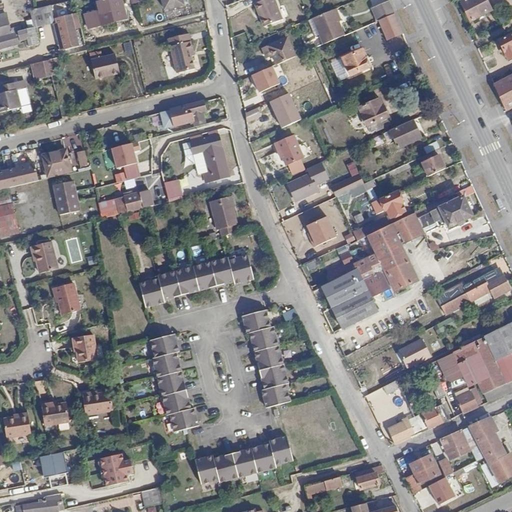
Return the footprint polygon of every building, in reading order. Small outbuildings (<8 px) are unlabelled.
[(120,0),(97,0),(95,1),(100,22),(125,16),(120,0)] [(182,0),(162,0),(165,8),(183,4),(182,0)] [(277,0),(259,0),(260,3),(257,5),(261,15),(264,14),(268,22),(284,15),(277,0)] [(467,0),(461,3),(470,21),(491,10),(485,0),(467,0)] [(378,21),(394,14),(388,2),(373,8),(378,21)] [(52,18),(49,5),(40,8),(43,24),(51,22),(53,22),(52,18)] [(43,24),(40,8),(36,8),(29,10),(33,27),(43,24)] [(322,45),(345,35),(338,22),(334,10),(309,20),(306,22),(313,38),(318,36),(322,45)] [(10,14),(1,17),(1,19),(0,19),(0,34),(6,33),(7,34),(15,32),(10,14)] [(70,14),(55,18),(63,48),(77,45),(70,14)] [(55,18),(52,18),(53,22),(51,22),(58,50),(63,48),(55,18)] [(19,39),(19,41),(27,39),(28,46),(37,43),(33,27),(17,31),(19,39)] [(7,34),(0,35),(0,48),(11,46),(10,41),(19,39),(17,31),(15,32),(7,34)] [(199,33),(178,38),(179,47),(180,46),(186,72),(203,68),(200,56),(202,55),(199,42),(200,41),(199,33)] [(511,35),(499,42),(509,60),(511,58),(511,35)] [(268,46),(276,65),(294,57),(286,38),(268,46)] [(270,59),(274,66),(276,65),(268,46),(259,50),(264,61),(270,59)] [(341,59),(348,77),(368,69),(360,51),(341,59)] [(114,55),(90,60),(94,79),(118,74),(114,55)] [(51,75),(61,72),(57,57),(51,59),(47,59),(51,75)] [(45,76),(51,75),(47,59),(42,61),(45,76)] [(272,67),(252,76),(260,93),(280,84),(272,67)] [(20,70),(8,73),(10,82),(23,78),(20,70)] [(511,74),(494,83),(506,110),(511,106),(511,74)] [(2,94),(0,93),(0,112),(21,108),(17,90),(25,88),(24,81),(0,86),(2,94)] [(289,93),(269,102),(281,129),(301,120),(289,93)] [(378,100),(357,109),(366,127),(386,118),(378,100)] [(203,101),(170,109),(174,126),(194,121),(195,125),(205,123),(202,109),(205,109),(203,101)] [(421,139),(413,121),(390,132),(397,150),(421,139)] [(134,136),(136,142),(146,139),(144,133),(134,136)] [(219,135),(190,142),(193,153),(202,152),(207,173),(203,174),(204,182),(229,177),(219,135)] [(280,152),(282,158),(286,167),(303,159),(293,136),(274,144),(278,153),(280,152)] [(133,143),(111,149),(117,169),(124,167),(128,181),(142,177),(133,143)] [(187,158),(193,156),(190,143),(183,145),(187,158)] [(436,143),(424,146),(426,154),(438,150),(436,143)] [(436,146),(426,152),(430,159),(440,154),(436,146)] [(45,165),(68,159),(66,150),(43,156),(45,165)] [(85,150),(77,152),(80,168),(89,166),(85,150)] [(426,178),(444,169),(439,156),(420,165),(426,178)] [(71,171),(68,159),(45,165),(48,176),(71,171)] [(289,167),(292,176),(306,170),(303,161),(289,167)] [(347,166),(352,177),(360,173),(355,162),(347,166)] [(322,163),(308,169),(311,175),(289,185),(297,201),(319,192),(316,185),(329,179),(322,163)] [(0,174),(0,176),(35,167),(35,166),(0,174)] [(0,176),(0,191),(35,183),(38,182),(35,167),(0,176)] [(115,175),(117,183),(127,181),(125,173),(115,175)] [(333,188),(337,198),(362,186),(364,185),(360,176),(333,188)] [(168,201),(182,199),(179,180),(165,183),(168,201)] [(366,183),(369,199),(376,197),(373,181),(366,183)] [(50,187),(54,204),(74,199),(70,183),(50,187)] [(365,192),(363,187),(354,191),(356,196),(365,192)] [(142,206),(138,191),(123,195),(127,210),(142,206)] [(379,201),(379,200),(370,204),(375,215),(385,210),(388,218),(402,212),(398,204),(400,203),(396,193),(379,201)] [(220,227),(221,231),(235,228),(234,223),(237,223),(233,206),(234,205),(231,194),(210,200),(217,228),(220,227)] [(7,196),(0,197),(0,236),(16,233),(7,196)] [(463,198),(431,213),(437,226),(444,223),(448,230),(472,219),(463,198)] [(74,199),(54,204),(57,216),(77,211),(74,199)] [(411,215),(414,219),(421,216),(419,211),(411,215)] [(365,258),(325,277),(328,284),(355,271),(368,297),(389,286),(392,292),(415,281),(399,246),(421,235),(414,219),(411,215),(386,226),(365,235),(374,254),(365,258)] [(353,230),(357,239),(365,235),(386,226),(381,216),(353,230)] [(328,217),(305,226),(314,248),(336,238),(328,217)] [(52,242),(32,247),(34,256),(37,256),(41,273),(59,269),(52,242)] [(198,264),(150,277),(151,280),(139,283),(145,306),(165,302),(164,298),(234,280),(234,283),(254,278),(247,254),(236,257),(235,255),(198,264)] [(315,260),(303,266),(306,273),(318,267),(315,260)] [(355,271),(328,284),(320,288),(340,329),(375,312),(368,297),(355,271)] [(463,286),(437,299),(446,316),(492,293),(496,301),(510,293),(500,271),(465,289),(463,286)] [(74,284),(54,289),(56,298),(58,298),(63,315),(80,310),(74,284)] [(266,407),(290,401),(286,383),(288,383),(274,325),(271,326),(266,309),(242,315),(246,333),(249,333),(264,389),(261,389),(266,407)] [(283,315),(286,322),(298,317),(294,309),(283,315)] [(511,324),(488,336),(484,338),(485,339),(453,355),(469,387),(474,385),(478,383),(483,394),(491,389),(492,392),(497,390),(496,387),(499,386),(501,390),(506,387),(504,383),(505,383),(496,364),(511,355),(511,324)] [(484,338),(488,336),(486,332),(478,336),(475,330),(455,340),(460,350),(484,338)] [(174,431),(198,425),(194,407),(191,408),(176,352),(179,351),(174,333),(150,339),(155,357),(152,357),(167,415),(170,414),(174,431)] [(94,335),(73,339),(74,348),(77,347),(79,363),(98,361),(94,335)] [(398,351),(399,353),(424,341),(423,339),(398,351)] [(424,341),(399,353),(407,369),(432,357),(424,341)] [(449,362),(446,356),(431,364),(434,370),(449,362)] [(388,394),(399,388),(396,381),(384,387),(388,394)] [(442,398),(446,396),(439,381),(435,383),(442,398)] [(439,399),(442,398),(435,383),(432,384),(439,399)] [(509,394),(506,387),(501,390),(499,386),(496,387),(497,390),(492,392),(491,389),(483,394),(488,403),(509,394)] [(482,403),(475,389),(470,391),(471,393),(457,399),(464,414),(478,408),(477,406),(482,403)] [(83,395),(86,415),(113,411),(111,393),(101,394),(100,392),(83,395)] [(397,410),(407,407),(404,400),(395,403),(397,410)] [(44,403),(46,423),(71,420),(68,402),(52,404),(52,402),(44,403)] [(422,415),(429,430),(444,423),(443,422),(449,419),(442,406),(432,410),(431,408),(426,410),(427,412),(422,415)] [(20,415),(5,417),(7,435),(32,432),(29,412),(20,413),(20,415)] [(390,429),(397,444),(411,438),(410,435),(414,433),(408,419),(403,421),(404,423),(390,429)] [(511,477),(511,471),(486,421),(469,429),(476,442),(497,485),(511,477)] [(469,429),(461,432),(467,446),(476,442),(469,429)] [(460,433),(440,441),(450,461),(469,452),(460,433)] [(213,455),(195,460),(201,484),(218,479),(219,482),(276,467),(276,464),(293,460),(287,436),(269,440),(270,443),(213,458),(213,455)] [(439,441),(432,444),(436,454),(443,451),(439,441)] [(0,465),(9,463),(3,443),(0,444),(0,465)] [(64,452),(40,457),(44,477),(68,473),(64,452)] [(123,454),(100,459),(106,487),(129,482),(123,454)] [(407,480),(414,494),(423,490),(421,484),(441,475),(432,455),(411,465),(416,475),(407,480)] [(441,464),(447,478),(455,474),(448,461),(441,464)] [(378,476),(387,473),(384,466),(357,474),(362,491),(380,486),(378,476)] [(343,487),(341,478),(326,482),(328,491),(343,487)] [(430,486),(439,507),(457,499),(449,478),(430,486)] [(328,491),(326,482),(306,488),(309,496),(328,491)] [(142,492),(145,508),(161,505),(157,488),(142,492)] [(416,494),(421,508),(435,503),(430,489),(416,494)] [(25,511),(24,511),(48,511),(64,508),(63,500),(62,500),(61,492),(59,493),(47,496),(47,501),(26,506),(26,511),(25,511)] [(353,511),(397,511),(397,506),(373,511),(368,511),(367,503),(352,506),(353,511)]
